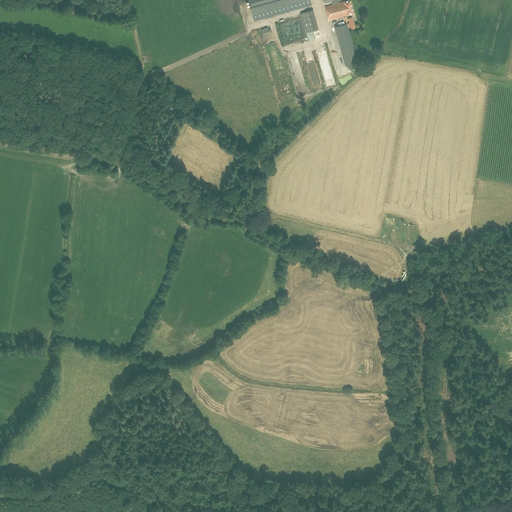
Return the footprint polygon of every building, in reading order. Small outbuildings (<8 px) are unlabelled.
[(311,4),(309,0),(248,0),(254,20),(311,4)] [(325,7),(328,20),(354,14),(350,0),(339,3),(338,0),(322,0),(324,4),(331,2),(332,5),(325,7)] [(354,17),(350,19),(351,23),(348,24),(350,30),(357,28),(354,17)] [(348,24),(335,28),(341,47),(335,49),(340,68),(343,67),(343,70),(348,69),(345,61),(352,59),(350,54),(356,53),(348,24)] [(353,71),(358,70),(357,65),(348,68),(350,75),(354,74),(353,71)]
